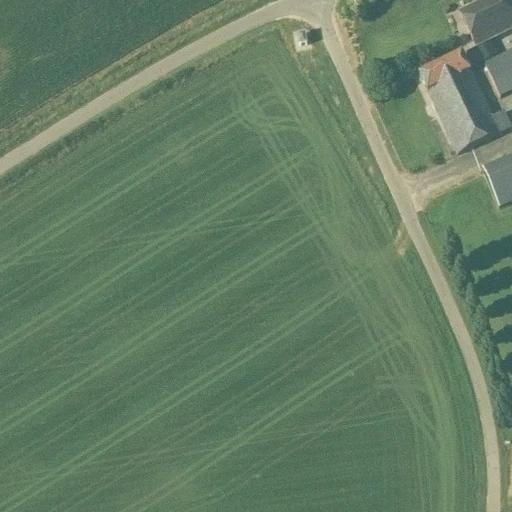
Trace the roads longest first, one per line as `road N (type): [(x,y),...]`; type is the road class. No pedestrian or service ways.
road 1 (unclassified): [(492,511),(489,425),(474,363),(312,0)]
road 2 (unclassified): [(0,169),(134,84),(300,0)]
